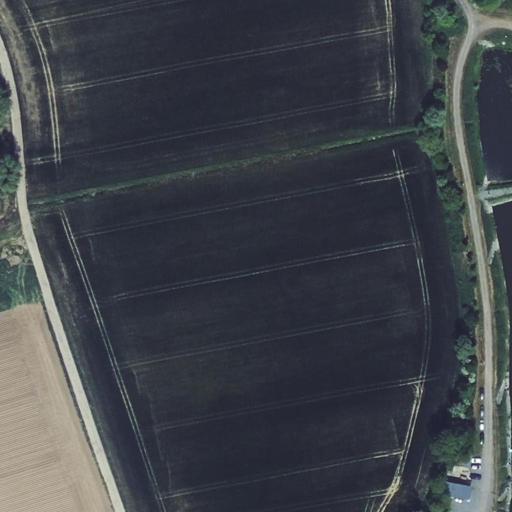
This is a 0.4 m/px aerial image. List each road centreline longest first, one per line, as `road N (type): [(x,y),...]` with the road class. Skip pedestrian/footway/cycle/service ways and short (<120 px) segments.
road 1 (track): [(486,511),(487,323),(454,95),(460,56),(477,23),(511,25)]
road 2 (track): [(118,511),(21,207),(0,51)]
